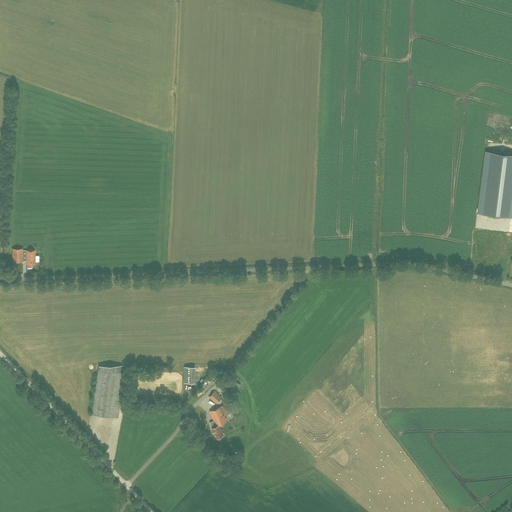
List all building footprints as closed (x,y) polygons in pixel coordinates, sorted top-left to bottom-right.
[(511,153),(486,151),(478,212),(511,216),(511,153)] [(35,250),(22,250),(22,248),(12,249),(13,262),(23,261),(23,257),(26,257),(26,265),(35,264),(35,250)] [(118,417),(124,374),(126,365),(99,365),(92,413),(118,417)] [(183,366),(183,382),(194,382),(194,366),(183,366)] [(229,375),(222,385),(233,395),(241,385),(229,375)] [(216,404),(222,398),(215,391),(209,397),(216,404)] [(209,411),(216,426),(211,428),(216,438),(223,435),(219,425),(228,421),(227,418),(228,417),(226,413),(232,411),(228,403),(209,411)]
